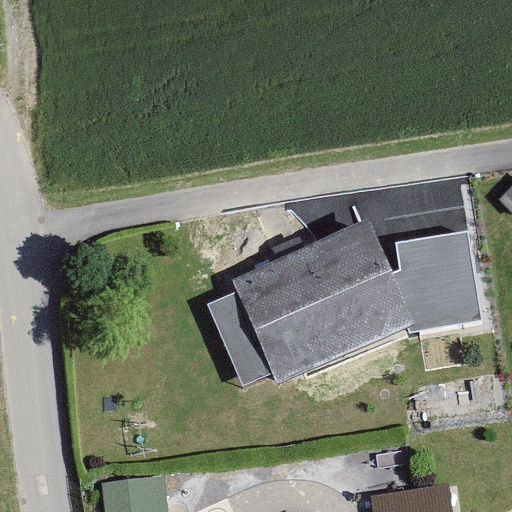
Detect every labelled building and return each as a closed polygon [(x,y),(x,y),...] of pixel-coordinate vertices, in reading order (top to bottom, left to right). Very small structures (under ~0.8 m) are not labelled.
[(511,224),(511,193),(496,209),(511,225),(511,224)] [(415,338),(369,234),(235,292),(280,396),(415,338)] [(467,255),(409,262),(414,304),(472,297),(467,255)] [(169,511),(168,478),(107,480),(107,511),(169,511)] [(408,511),(408,501),(372,504),(373,511),(408,511)]
